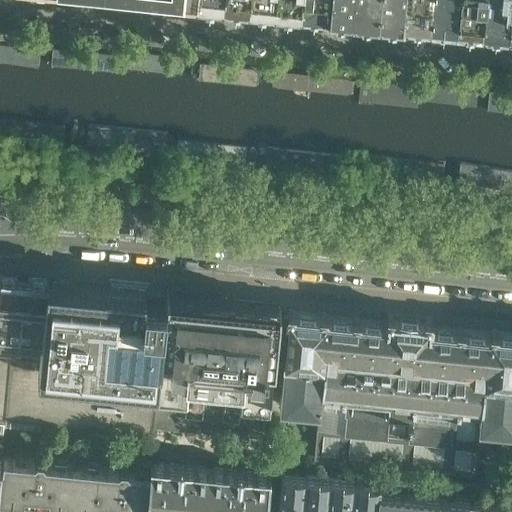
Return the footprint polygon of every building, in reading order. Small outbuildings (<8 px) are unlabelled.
[(274,10),(274,0),(248,0),(248,7),(274,10)] [(300,12),(300,0),(274,0),(274,10),(300,13),(300,12)] [(325,15),(326,0),(300,0),(300,12),(325,15)] [(351,18),(353,0),(326,0),(325,15),(351,18)] [(377,20),(379,0),(353,0),(351,18),(377,21),(377,20)] [(403,23),(405,0),(379,0),(377,20),(403,23)] [(429,26),(431,0),(405,0),(403,23),(429,26)] [(455,28),(458,0),(431,0),(429,26),(455,28)] [(481,31),(484,0),(458,0),(455,28),(481,31)] [(507,34),(510,0),(484,0),(481,31),(507,34)] [(0,64),(39,68),(41,50),(0,45),(0,64)] [(52,65),(114,71),(115,54),(53,48),(52,65)] [(131,71),(186,77),(188,57),(133,52),(131,71)] [(197,63),(196,64),(196,66),(196,67),(198,69),(198,70),(200,71),(203,72),(252,77),(255,77),(257,76),(262,75),(264,75),(267,73),(268,72),(265,69),(264,68),(263,67),(260,66),(258,65),(256,65),(253,64),(204,59),(201,60),(199,60),(198,61),(197,63)] [(270,76),(269,78),(268,78),(268,79),(269,81),(271,83),(272,85),(274,86),(280,88),(286,89),(352,96),(354,78),(288,71),(281,71),(276,72),(274,73),(271,74),(270,76)] [(358,102),(417,108),(420,84),(361,77),(358,102)] [(424,101),(476,106),(478,86),(426,81),(424,101)] [(490,110),(511,111),(511,92),(492,90),(490,110)] [(50,126),(0,123),(0,143),(49,146),(50,126)] [(141,135),(74,128),(72,148),(139,155),(141,135)] [(250,147),(174,140),(173,159),(248,165),(250,147)] [(272,148),(270,170),(334,175),(335,154),(272,148)] [(443,188),(446,164),(361,154),(358,179),(443,188)] [(453,180),(454,181),(511,190),(511,169),(456,161),(454,162),(453,163),(452,165),(451,166),(450,168),(450,170),(450,171),(450,173),(450,175),(451,177),(452,178),(453,180)] [(41,337),(46,279),(44,279),(44,280),(43,279),(31,278),(30,278),(30,277),(15,276),(15,277),(1,275),(0,274),(0,355),(11,357),(38,360),(41,337)] [(38,360),(11,357),(5,418),(153,435),(154,426),(166,297),(145,295),(145,289),(68,281),(50,280),(46,279),(41,337),(38,360)] [(267,437),(279,312),(280,302),(278,302),(278,303),(168,292),(168,291),(167,291),(166,297),(154,426),(171,428),(181,429),(190,430),(199,431),(230,434),(238,434),(246,435),(254,436),(267,437)] [(511,333),(496,332),(496,331),(491,330),(491,332),(490,331),(489,333),(462,330),(462,329),(457,328),(457,330),(430,327),(430,325),(429,325),(429,324),(430,324),(431,319),(430,319),(430,318),(425,317),(425,318),(419,318),(419,317),(414,316),(414,317),(403,316),(403,315),(399,314),(398,316),(392,315),(393,314),(388,313),(388,315),(386,315),(386,319),(387,320),(387,321),(386,321),(386,322),(359,320),(359,318),(354,318),(354,319),(327,316),(327,315),(325,315),(326,314),(321,313),(321,314),(293,312),(294,310),(289,310),(289,311),(287,311),(280,404),(319,408),(315,457),(475,472),(480,423),(511,426),(511,333)] [(0,432),(3,433),(5,418),(11,357),(0,355),(0,432)] [(180,437),(181,429),(171,428),(170,436),(180,437)] [(189,438),(190,430),(181,429),(180,437),(189,438)] [(199,439),(199,431),(190,430),(189,438),(199,439)] [(237,443),(238,434),(230,434),(229,442),(237,443)] [(245,444),(246,435),(238,434),(237,443),(245,444)] [(254,445),(254,436),(246,435),(245,444),(254,445)] [(0,497),(71,504),(76,460),(2,453),(1,465),(0,471),(0,497)] [(145,511),(147,486),(148,479),(149,480),(150,468),(76,460),(71,504),(144,511),(145,511)] [(208,492),(210,467),(150,461),(150,468),(149,480),(148,479),(147,486),(208,492)] [(267,498),(270,473),(210,467),(208,492),(267,498)] [(326,511),(330,477),(281,473),(277,511),(326,511)] [(376,511),(379,491),(380,482),(330,477),(326,511),(376,511)] [(205,511),(208,492),(147,486),(145,511),(150,511),(205,511)] [(398,511),(401,494),(379,491),(376,511),(398,511)] [(266,511),(267,498),(208,492),(205,511),(266,511)] [(422,511),(424,496),(401,494),(398,511),(422,511)] [(445,511),(447,498),(424,496),(422,511),(445,511)] [(468,511),(470,501),(447,498),(445,511),(468,511)] [(488,511),(490,503),(470,501),(468,511),(488,511)] [(508,511),(510,505),(490,503),(488,511),(508,511)]
